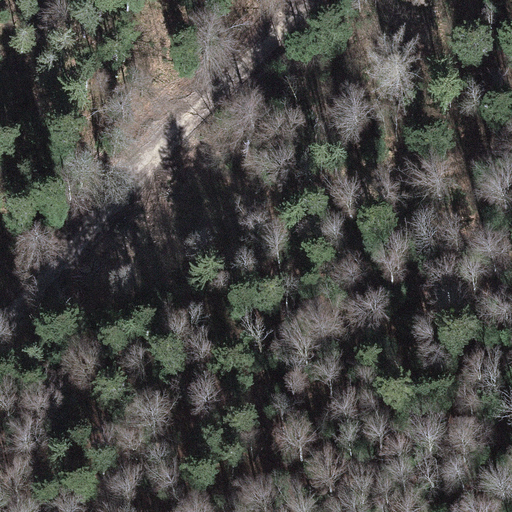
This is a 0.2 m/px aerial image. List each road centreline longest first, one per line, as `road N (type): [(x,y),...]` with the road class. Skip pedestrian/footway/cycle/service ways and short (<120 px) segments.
road 1 (track): [(77,241),(357,194),(511,146)]
road 2 (track): [(0,320),(305,0)]
